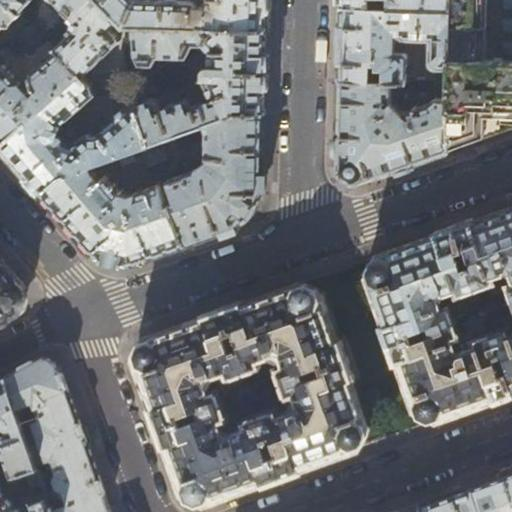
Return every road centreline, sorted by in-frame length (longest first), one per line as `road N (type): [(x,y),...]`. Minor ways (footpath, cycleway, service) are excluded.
road 1 (residential): [(306,240),(308,0)]
road 2 (residential): [(285,511),(511,431)]
road 3 (residential): [(306,240),(81,317)]
road 4 (residential): [(511,167),(306,240)]
road 5 (residential): [(81,317),(149,511)]
road 6 (residential): [(0,201),(68,278),(81,317)]
